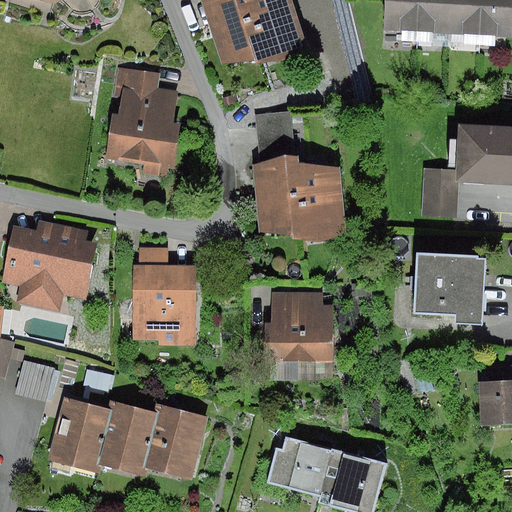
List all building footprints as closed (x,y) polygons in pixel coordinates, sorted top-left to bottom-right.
[(261,44),(247,0),(246,0),(213,0),(208,2),(223,50),(238,45),(245,48),(260,44),(261,44)] [(246,0),(247,0),(261,44),(260,44),(263,54),(279,49),(283,41),(297,36),(285,0),(246,0)] [(511,27),(511,0),(387,0),(386,23),(511,27)] [(117,96),(127,97),(128,94),(129,94),(132,74),(120,72),(117,96)] [(129,94),(128,94),(127,97),(123,127),(118,126),(113,157),(169,165),(173,135),(165,134),(171,95),(156,93),(150,98),(149,104),(143,103),(144,97),(129,94)] [(290,113),(260,116),(263,146),(293,143),(290,113)] [(511,131),(477,130),(475,182),(511,182),(511,131)] [(293,143),(263,146),(265,161),(294,158),(293,143)] [(298,175),(297,175),(302,221),(301,221),(302,231),(318,229),(324,223),(339,221),(334,171),(320,173),(319,163),(307,164),(308,174),(298,175)] [(286,223),(301,221),(302,221),(297,175),(298,175),(297,165),(259,169),(264,219),(279,217),(286,223)] [(463,173),(424,170),(421,216),(460,219),(463,173)] [(48,239),(18,233),(9,279),(27,283),(25,293),(57,300),(62,276),(82,280),(90,247),(82,245),(84,235),(50,228),(48,239)] [(168,253),(142,253),(141,270),(140,270),(138,335),(165,335),(165,330),(191,331),(192,271),(167,271),(168,253)] [(503,263),(433,260),(430,318),(476,321),(475,327),(499,328),(503,263)] [(322,297),(280,297),(280,335),(272,335),(271,379),(297,379),(298,363),(330,363),(330,347),(327,347),(327,335),(322,335),(322,297)] [(28,359),(21,393),(52,399),(59,365),(28,359)] [(511,388),(495,389),(496,431),(511,430),(511,388)] [(114,416),(71,403),(54,463),(97,475),(100,464),(114,416)] [(114,416),(100,464),(149,478),(152,468),(166,417),(117,403),(114,416)] [(169,410),(166,417),(152,468),(201,481),(217,424),(169,410)] [(321,498),(334,450),(286,437),(283,450),(275,448),(267,484),(321,498)] [(374,511),(387,464),(334,450),(321,498),(320,504),(350,511),(374,511)]
